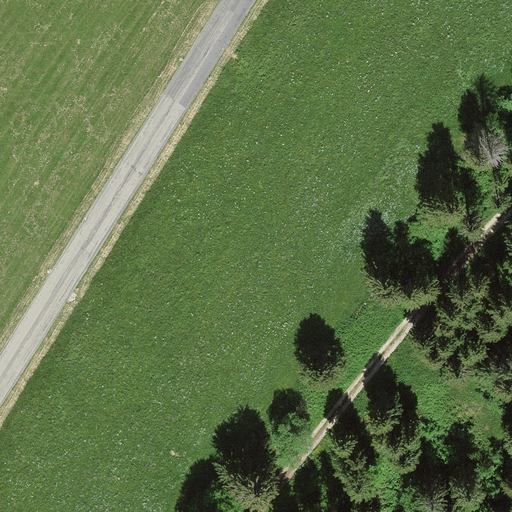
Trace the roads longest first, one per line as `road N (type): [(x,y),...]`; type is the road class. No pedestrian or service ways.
road 1 (tertiary): [(233,0),(0,372)]
road 2 (track): [(511,207),(258,511)]
